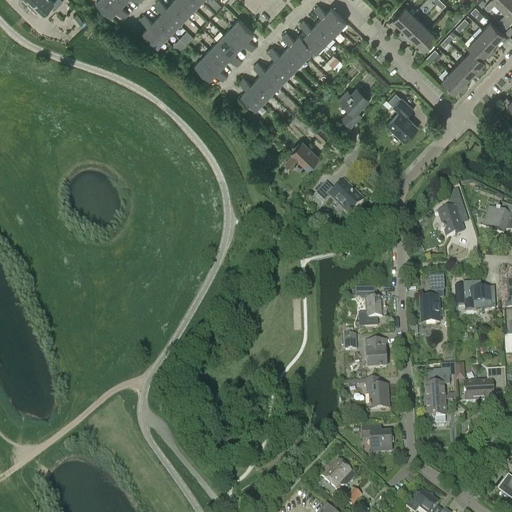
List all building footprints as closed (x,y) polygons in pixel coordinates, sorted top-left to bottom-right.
[(50,0),(38,0),(32,7),(41,16),(50,7),(54,11),(63,2),(60,0),(55,0),(53,2),(50,0)] [(98,0),(96,2),(111,16),(117,10),(118,8),(110,0),(98,0)] [(110,0),(118,8),(117,10),(121,14),(125,10),(121,6),(126,1),(124,0),(110,0)] [(173,0),(172,2),(187,16),(192,10),(195,13),(196,11),(194,8),(185,0),(173,0)] [(185,0),(194,8),(196,11),(198,9),(195,7),(201,1),(200,0),(185,0)] [(499,9),(508,0),(490,0),(484,7),(488,11),(494,4),(499,9)] [(511,0),(508,0),(499,9),(505,14),(499,21),(502,24),(511,14),(511,0)] [(167,7),(165,9),(182,26),(183,24),(181,22),(187,16),(172,2),(167,7)] [(163,11),(158,17),(172,31),(178,25),(180,27),(182,26),(165,9),(167,7),(163,3),(159,8),(163,11)] [(316,8),(314,10),(318,14),(322,9),(319,5),(316,8)] [(400,27),(413,14),(405,6),(389,23),(392,26),(396,22),(400,27)] [(326,13),(324,15),(341,32),(342,30),(340,28),(346,21),(331,7),(326,13)] [(471,12),(474,15),(480,20),(484,16),(475,7),(471,12)] [(322,17),(317,23),(331,37),(337,31),(340,33),(341,32),(324,15),(326,13),(322,9),(318,14),(322,17)] [(125,10),(121,14),(125,18),(127,16),(129,13),(125,10)] [(74,21),(78,27),(84,22),(77,14),(73,17),(75,19),(74,21)] [(405,38),(421,21),(413,14),(400,27),(405,31),(401,35),(405,38)] [(511,14),(502,24),(506,28),(511,21),(511,14)] [(152,22),(150,24),(168,41),(169,39),(166,37),(172,31),(158,17),(152,22)] [(148,26),(143,32),(158,46),(164,40),(166,42),(168,41),(150,24),(152,22),(148,18),(144,23),(148,26)] [(460,23),(463,27),(468,22),(465,18),(460,23)] [(231,23),(229,25),(246,41),(243,43),(247,47),(251,43),(248,39),(253,33),(239,19),(233,25),(231,23)] [(302,23),(300,25),(304,28),(308,24),(304,20),(302,23)] [(416,42),(428,29),(421,21),(405,38),(408,41),(412,38),(416,42)] [(483,30),(496,43),(500,38),(504,41),(507,38),(491,22),(483,30)] [(312,28),(309,30),(327,47),(328,45),(325,43),(331,37),(317,23),(312,28)] [(307,32),(302,37),(314,49),(317,52),(323,46),(325,48),(327,47),(309,30),(312,28),(308,24),(304,28),(307,32)] [(230,28),(224,34),(238,48),(243,43),(246,41),(229,25),(228,26),(230,28)] [(416,42),(419,44),(420,46),(417,49),(420,53),(425,48),(429,52),(435,46),(431,42),(436,36),(428,29),(416,42)] [(186,30),(172,44),(178,51),(193,37),(186,30)] [(496,43),(483,30),(475,38),(492,54),(495,50),(492,47),(496,43)] [(284,35),(282,37),(286,41),(290,36),(286,32),(284,35)] [(216,38),(215,40),(231,56),(229,58),(233,62),(237,58),(233,54),(238,48),(224,34),(218,40),(216,38)] [(445,39),(448,42),(453,37),(450,34),(445,39)] [(295,40),(292,42),(309,59),(311,57),(308,55),(314,49),(302,37),(302,38),(299,35),(295,40)] [(290,45),(285,50),(300,64),(305,58),(308,60),(309,59),(292,42),(295,40),(290,36),(286,41),(290,45)] [(492,54),(475,38),(468,46),(484,61),(485,61),(481,58),(485,53),(489,57),(492,54)] [(215,43),(209,49),(224,63),(229,58),(231,56),(215,40),(213,41),(215,43)] [(484,61),(468,46),(471,49),(464,57),(480,73),(484,69),(480,66),(484,61)] [(270,49),(267,52),(272,56),(276,51),(272,47),(270,49)] [(202,53),(200,55),(217,71),(214,73),(218,77),(223,72),(219,69),(224,63),(209,49),(204,55),(202,53)] [(430,54),(433,58),(438,53),(435,49),(430,54)] [(280,55),(278,57),(295,74),(296,72),(294,70),(300,64),(285,50),(280,55)] [(275,59),(270,64),(285,79),(291,73),(293,75),(295,74),(278,57),(280,55),(276,51),(272,56),(275,59)] [(201,58),(195,64),(209,79),(214,73),(217,71),(200,55),(199,56),(201,58)] [(480,73),(464,57),(456,65),(469,77),(474,73),(477,76),(480,73)] [(237,58),(233,62),(237,66),(239,64),(241,61),(237,58)] [(255,64),(253,67),(257,71),(262,66),(258,62),(255,64)] [(265,70),(263,72),(280,89),(282,87),(279,85),(285,79),(270,64),(265,70)] [(469,77),(456,65),(449,73),(465,88),(469,85),(465,81),(469,77)] [(261,75),(256,80),(271,94),(277,88),(279,90),(280,89),(263,72),(265,70),(262,66),(257,71),(261,75)] [(223,72),(218,77),(222,81),(225,78),(227,76),(223,72)] [(465,88),(449,73),(441,81),(454,93),(459,88),(462,92),(465,88)] [(241,80),(239,82),(242,86),(247,81),(243,77),(241,80)] [(251,85),(249,87),(266,103),(267,102),(265,100),(271,94),(256,80),(251,85)] [(246,90),(241,95),(256,109),(262,103),(264,105),(266,103),(249,87),(251,85),(247,81),(242,86),(246,90)] [(351,126),(361,115),(357,111),(369,99),(357,88),(351,94),(348,91),(339,99),(351,110),(343,119),(351,126)] [(325,100),(330,94),(326,91),(321,96),(325,100)] [(401,97),(401,98),(396,93),(388,101),(393,106),(399,111),(386,124),(405,142),(418,127),(407,116),(414,109),(401,97)] [(511,98),(510,101),(506,97),(503,101),(511,109),(511,98)] [(504,128),(509,123),(500,114),(495,120),(504,128)] [(329,136),(318,125),(312,120),(307,126),(323,141),(329,136)] [(274,137),(267,144),(270,147),(275,141),(274,140),(276,138),(274,137)] [(308,168),(313,163),(317,166),(322,161),(318,157),(319,156),(303,141),(292,153),(293,154),(286,161),(293,167),(299,160),(308,168)] [(327,183),(322,187),(320,185),(314,191),(317,193),(313,197),(321,206),(330,196),(350,215),(364,201),(344,182),(334,191),(327,183)] [(439,217),(443,228),(441,231),(444,233),(446,238),(458,234),(462,226),(458,214),(465,212),(458,190),(450,193),(451,196),(447,198),(450,208),(442,211),(439,217)] [(511,216),(511,207),(501,204),(499,211),(489,208),(485,220),(489,222),(487,228),(503,234),(509,217),(511,216)] [(424,254),(421,248),(415,250),(418,257),(424,254)] [(443,299),(443,295),(446,295),(445,288),(442,288),(442,278),(429,279),(430,299),(420,300),(421,324),(439,323),(437,299),(443,299)] [(474,310),(494,309),(493,289),(480,289),(480,283),(463,284),(464,302),(473,301),(474,310)] [(382,298),(377,298),(376,289),(370,289),(356,290),(356,292),(354,292),(350,298),(361,298),(361,300),(366,300),(367,314),(358,314),(359,328),(378,327),(378,318),(382,318),(382,298)] [(417,327),(409,327),(410,336),(417,335),(417,327)] [(344,349),(355,349),(355,335),(344,336),(344,349)] [(368,369),(386,368),(385,348),(384,348),(384,341),(367,342),(368,349),(367,349),(368,369)] [(427,418),(435,417),(436,425),(446,424),(443,385),(449,384),(449,378),(456,377),(455,365),(455,364),(441,365),(441,371),(433,372),(434,386),(425,386),(427,418)] [(464,364),(455,365),(456,377),(456,381),(464,381),(464,364)] [(505,369),(491,370),(487,370),(487,383),(465,384),(466,402),(493,400),(493,395),(506,394),(505,369)] [(370,410),(389,409),(388,386),(379,387),(378,379),(366,380),(367,387),(369,387),(370,410)] [(372,453),(391,452),(390,433),(378,434),(377,427),(363,428),(363,437),(371,436),(372,453)] [(336,435),(332,431),(328,435),(333,439),(336,435)] [(337,491),(341,487),(346,487),(356,476),(338,459),(321,476),(337,491)] [(511,479),(508,477),(498,490),(511,499),(511,479)] [(359,503),(357,501),(362,496),(353,489),(345,500),(353,506),(355,508),(359,503)] [(423,491),(419,495),(416,493),(406,507),(412,511),(416,511),(420,508),(425,511),(431,511),(438,503),(423,491)]
